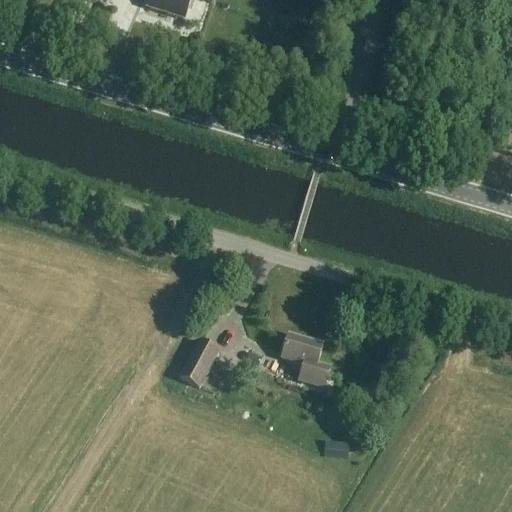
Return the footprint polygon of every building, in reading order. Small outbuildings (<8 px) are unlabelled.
[(149,0),(146,10),(184,22),(191,0),(149,0)] [(511,78),(511,63),(504,62),(501,76),(511,78)] [(323,391),(328,373),(316,369),(322,348),(287,338),(280,361),(306,369),(302,385),(323,391)] [(200,392),(220,353),(198,342),(179,381),(200,392)] [(250,350),(245,358),(257,364),(262,356),(250,350)]
